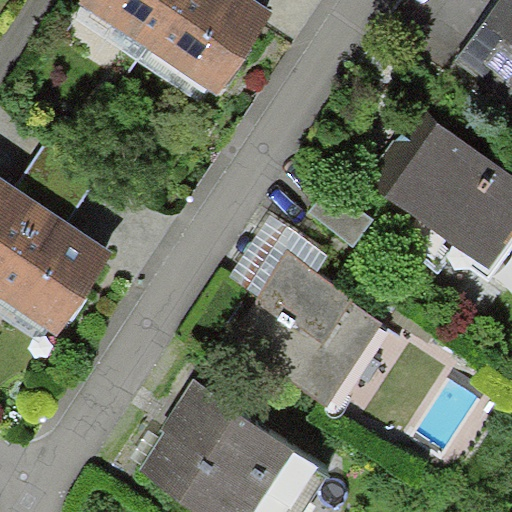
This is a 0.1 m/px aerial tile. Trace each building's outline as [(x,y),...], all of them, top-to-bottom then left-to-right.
[(90,0),(145,37),(169,0),(90,0)] [(251,0),(169,0),(145,37),(212,82),(263,7),(251,0)] [(505,92),(511,82),(511,0),(491,0),(452,54),(505,92)] [(511,209),(511,175),(420,108),(380,161),(353,141),(305,205),(350,238),(390,183),(424,208),(401,238),(436,264),(459,234),(482,251),(511,209)] [(42,134),(25,159),(77,193),(93,169),(42,134)] [(60,218),(77,193),(25,159),(9,183),(35,200),(60,218)] [(0,251),(35,200),(9,183),(0,177),(0,251)] [(60,218),(35,200),(0,251),(0,286),(51,320),(102,246),(60,218)] [(228,269),(262,292),(292,247),(315,263),(326,247),(269,209),(228,269)] [(262,292),(236,330),(333,394),(383,320),(346,295),(351,287),(315,263),(292,247),(262,292)] [(293,511),(325,464),(195,380),(142,462),(219,511),(293,511)]
